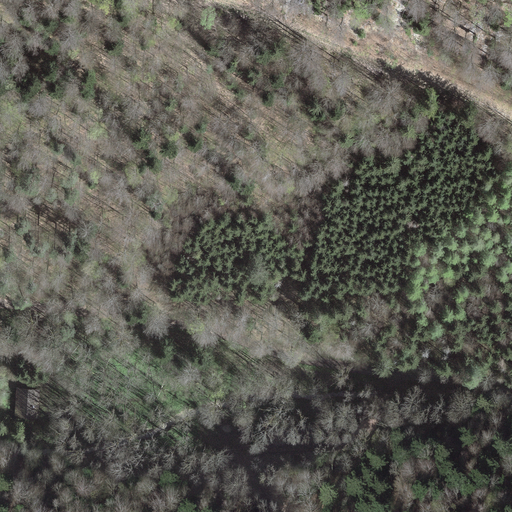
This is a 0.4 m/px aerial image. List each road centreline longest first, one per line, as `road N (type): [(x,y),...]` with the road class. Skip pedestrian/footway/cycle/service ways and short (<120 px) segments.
road 1 (track): [(0,307),(180,321),(332,361),(511,390)]
road 2 (track): [(511,119),(207,0)]
